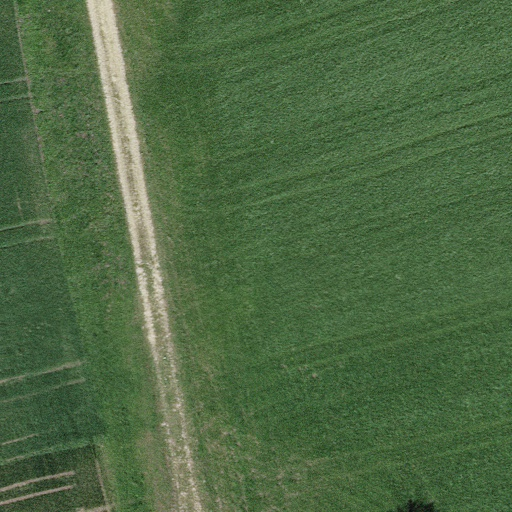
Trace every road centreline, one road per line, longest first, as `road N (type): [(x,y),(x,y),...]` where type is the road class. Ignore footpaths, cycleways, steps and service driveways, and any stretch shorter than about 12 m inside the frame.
road 1 (track): [(100,0),(154,331)]
road 2 (track): [(199,511),(154,331)]
